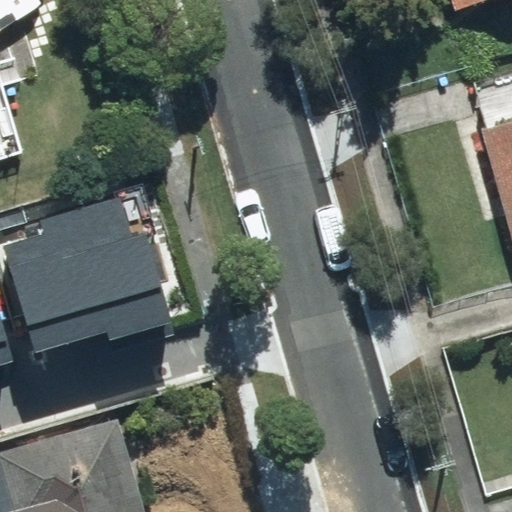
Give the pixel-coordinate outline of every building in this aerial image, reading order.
[(511,24),(511,0),(446,0),(461,42),(511,24)] [(511,258),(511,109),(475,119),(511,259),(511,258)] [(0,318),(17,380),(170,337),(131,199),(0,235),(0,318)] [(0,384),(17,380),(0,318),(0,384)] [(138,511),(113,424),(0,456),(0,511),(138,511)]
